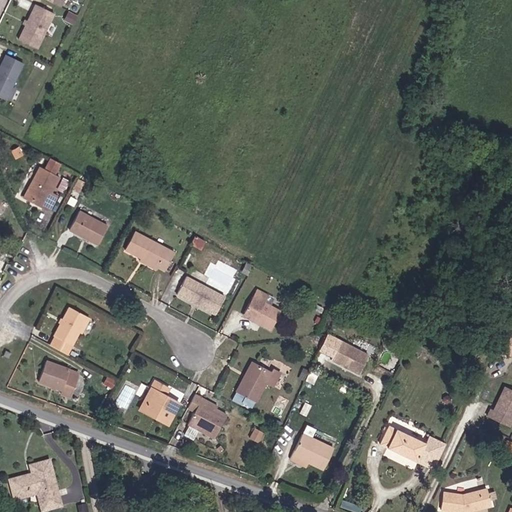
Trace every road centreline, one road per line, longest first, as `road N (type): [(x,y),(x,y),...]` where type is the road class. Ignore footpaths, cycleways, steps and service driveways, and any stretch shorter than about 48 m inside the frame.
road 1 (unclassified): [(310,511),(0,394)]
road 2 (residential): [(193,345),(88,281),(46,275),(18,290),(0,326)]
